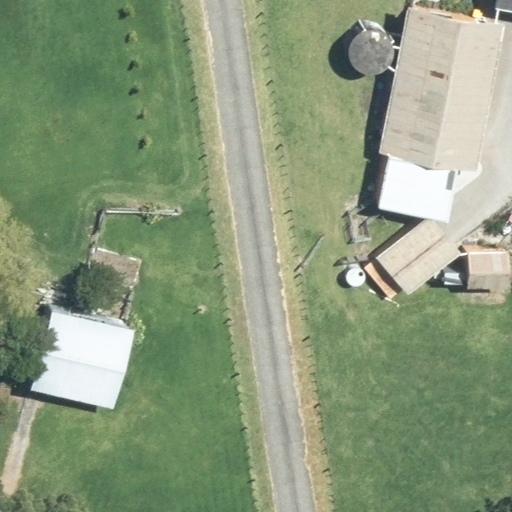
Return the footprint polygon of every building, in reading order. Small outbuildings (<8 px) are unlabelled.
[(486,0),(400,0),(374,136),(469,154),(499,2),(486,0)] [(345,75),(345,94),(374,95),(375,76),(345,75)] [(424,193),(369,240),(403,280),(456,234),(424,193)] [(504,228),(460,227),(460,273),(503,273),(504,228)] [(109,394),(134,284),(113,279),(108,300),(44,285),(23,374),(109,394)]
